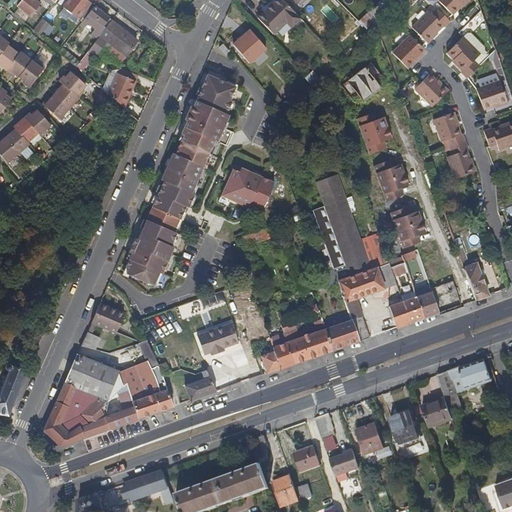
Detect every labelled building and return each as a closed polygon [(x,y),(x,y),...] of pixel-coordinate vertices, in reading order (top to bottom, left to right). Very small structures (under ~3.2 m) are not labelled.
[(31,16),(40,4),(35,0),(21,0),(17,5),(31,16)] [(94,6),(85,0),(68,0),(64,6),(79,18),(84,11),(88,14),(94,6)] [(296,13),(283,0),(277,0),(264,13),(259,18),(275,34),(281,28),(296,13)] [(264,13),(277,0),(273,0),(262,11),(264,13)] [(369,33),(395,7),(390,2),(388,0),(384,0),(371,13),(360,24),(369,33)] [(437,0),(450,12),(462,0),(437,0)] [(99,29),(108,17),(94,6),(88,14),(84,18),(83,21),(80,24),(85,27),(89,22),(99,29)] [(445,28),(450,22),(447,18),(438,10),(432,15),(426,9),(409,27),(425,42),(434,33),(436,34),(443,27),(445,28)] [(290,35),(304,21),(296,13),(281,28),(287,34),(285,41),(288,42),(290,35)] [(98,38),(112,20),(108,17),(99,29),(94,35),(98,38)] [(135,43),(128,36),(129,34),(112,20),(98,38),(89,50),(95,54),(106,41),(111,45),(106,52),(119,63),(135,43)] [(40,35),(45,27),(39,22),(34,30),(40,35)] [(266,49),(249,30),(233,45),(249,63),(266,49)] [(0,54),(8,44),(10,41),(0,34),(0,54)] [(424,49),(421,46),(408,34),(391,51),(407,67),(424,49)] [(473,60),(479,53),(462,36),(447,52),(455,61),(454,62),(458,66),(462,70),(461,71),(466,77),(478,65),(473,60)] [(0,64),(7,69),(20,52),(8,44),(0,54),(0,64)] [(228,52),(222,45),(219,47),(225,54),(228,52)] [(79,63),(62,48),(58,51),(67,59),(76,67),(79,63)] [(20,76),(33,58),(21,50),(20,52),(7,69),(13,74),(15,73),(20,76)] [(30,86),(45,66),(38,61),(37,62),(33,58),(20,76),(26,81),(24,83),(30,86)] [(95,68),(83,58),(79,63),(76,67),(88,77),(95,68)] [(88,85),(73,72),(69,77),(67,76),(62,82),(66,85),(80,97),(86,90),(85,89),(88,85)] [(317,90),(324,83),(321,79),(319,81),(311,73),(306,78),(317,90)] [(446,91),(429,74),(421,81),(414,89),(431,106),(440,97),(446,91)] [(128,101),(135,85),(118,77),(109,95),(114,100),(124,109),(128,101)] [(228,146),(234,132),(224,128),(229,115),(227,114),(232,102),(229,101),(235,89),(206,77),(192,109),(199,112),(197,118),(192,116),(188,123),(186,122),(181,134),(184,136),(181,143),(175,155),(173,154),(162,180),(164,181),(150,213),(138,240),(145,243),(143,249),(137,248),(134,256),(132,255),(126,268),(129,270),(127,275),(154,287),(160,274),(163,275),(174,249),(172,248),(177,235),(174,233),(180,219),(183,221),(195,195),(192,193),(197,181),(203,168),(206,169),(208,164),(206,162),(215,141),(228,146)] [(317,90),(306,78),(300,84),(312,95),(317,90)] [(506,100),(499,80),(485,85),(475,88),(477,93),(481,102),(483,108),(494,104),(506,100)] [(71,108),(80,97),(66,85),(56,95),(71,108)] [(0,113),(6,106),(11,98),(5,94),(6,92),(1,88),(0,89),(0,113)] [(299,109),(310,97),(305,91),(300,96),(295,101),(288,108),(294,113),(299,109)] [(62,118),(71,108),(56,95),(52,100),(50,99),(46,105),(62,118)] [(303,113),(316,99),(312,95),(310,97),(299,109),(303,113)] [(288,108),(283,102),(278,106),(289,119),(294,113),(288,108)] [(197,118),(199,112),(192,109),(189,108),(184,121),(186,122),(188,123),(192,116),(197,118)] [(52,126),(38,110),(32,115),(31,113),(26,117),(39,133),(43,136),(49,130),(48,129),(52,126)] [(462,133),(458,122),(455,123),(451,111),(445,113),(430,119),(438,142),(446,139),(449,146),(466,139),(464,132),(462,133)] [(392,138),(384,115),(376,118),(373,119),(370,112),(356,117),(358,122),(363,137),(369,153),(383,148),(381,141),(384,140),(392,138)] [(39,133),(26,117),(15,127),(17,128),(29,142),(39,133)] [(511,144),(511,121),(504,124),(501,125),(501,123),(491,127),(490,125),(482,128),(488,144),(495,142),(498,149),(511,144)] [(275,141),(285,132),(280,127),(272,134),(275,141)] [(29,142),(17,128),(5,138),(19,154),(30,144),(29,142)] [(19,154),(5,138),(4,136),(0,139),(0,142),(0,143),(0,152),(9,163),(19,154)] [(471,159),(467,148),(469,147),(466,139),(449,146),(451,153),(444,155),(451,178),(473,170),(469,160),(471,159)] [(409,185),(401,164),(394,166),(390,168),(388,161),(373,166),(378,177),(386,201),(400,196),(398,189),(401,188),(409,185)] [(263,210),(276,181),(237,164),(223,194),(249,206),(250,204),(263,210)] [(394,276),(390,264),(384,248),(366,254),(364,249),(359,235),(352,216),(346,198),(325,206),(329,218),(336,238),(343,257),(347,268),(335,272),(334,269),(321,274),(325,287),(338,282),(345,302),(356,298),(373,292),(397,284),(394,276)] [(426,232),(418,211),(411,213),(407,215),(405,208),(391,213),(397,230),(404,248),(418,243),(415,236),(419,235),(426,232)] [(306,231),(302,221),(297,223),(301,233),(306,231)] [(246,231),(247,240),(264,239),(264,229),(246,231)] [(143,249),(145,243),(138,240),(135,239),(129,253),(132,255),(134,256),(137,248),(143,249)] [(415,257),(413,251),(402,255),(404,261),(415,257)] [(408,271),(405,263),(395,266),(393,262),(390,264),(394,276),(408,271)] [(484,285),(476,263),(469,265),(468,263),(463,265),(467,275),(469,281),(476,300),(483,297),(488,295),(484,285)] [(321,274),(334,269),(333,265),(319,269),(321,274)] [(416,297),(431,292),(430,286),(414,291),(416,297)] [(437,308),(434,300),(431,292),(416,297),(420,309),(423,318),(438,313),(437,308)] [(420,309),(416,297),(403,301),(410,323),(418,320),(423,318),(420,309)] [(362,316),(356,298),(345,302),(346,305),(349,311),(351,319),(362,316)] [(410,323),(403,301),(400,303),(399,299),(393,301),(394,305),(389,307),(397,327),(404,325),(410,323)] [(116,335),(124,315),(100,304),(93,320),(95,320),(93,325),(95,326),(116,335)] [(319,311),(316,304),(309,306),(312,314),(314,313),(319,311)] [(324,325),(322,321),(319,311),(314,313),(319,327),(324,325)] [(370,337),(362,316),(351,319),(351,320),(356,334),(359,341),(370,337)] [(356,334),(351,320),(339,324),(325,329),(332,350),(347,345),(359,341),(356,334)] [(295,328),(292,321),(281,324),(283,331),(290,329),(295,328)] [(239,342),(233,325),(199,336),(206,354),(213,352),(214,354),(225,351),(224,348),(239,342)] [(294,340),(290,329),(283,331),(287,342),(294,340)] [(332,350),(325,329),(320,331),(294,340),(287,342),(291,353),(294,364),(313,357),(332,350)] [(95,350),(100,339),(90,335),(87,333),(80,348),(95,350)] [(153,353),(147,341),(140,344),(145,356),(153,353)] [(294,364),(291,353),(287,342),(273,347),(275,352),(281,369),(294,364)] [(281,369),(275,352),(261,356),(267,373),(281,369)] [(169,392),(166,384),(164,376),(163,375),(159,366),(156,360),(153,353),(145,356),(147,361),(123,372),(127,384),(129,389),(135,408),(139,419),(173,406),(169,392)] [(109,402),(125,386),(120,373),(121,371),(107,366),(77,354),(61,391),(48,421),(43,431),(49,435),(54,440),(58,444),(60,447),(76,441),(68,433),(64,428),(60,423),(69,419),(81,414),(87,421),(91,419),(93,422),(84,426),(83,424),(79,426),(79,428),(82,433),(85,438),(110,429),(106,418),(109,402)] [(496,380),(493,371),(488,358),(482,360),(472,363),(454,370),(438,375),(439,377),(440,380),(443,389),(446,398),(448,404),(451,410),(463,406),(458,393),(481,385),(492,382),(492,381),(496,380)] [(171,372),(167,362),(159,366),(163,375),(171,372)] [(10,412),(14,403),(21,387),(27,372),(13,366),(1,392),(0,392),(0,414),(4,415),(8,415),(10,412)] [(216,391),(211,381),(209,376),(207,372),(206,371),(204,371),(202,372),(205,379),(186,386),(191,400),(216,391)] [(504,402),(497,384),(490,387),(497,405),(504,402)] [(139,419),(135,408),(129,389),(124,391),(130,408),(106,418),(110,429),(139,419)] [(454,419),(451,410),(448,404),(446,398),(424,407),(431,427),(454,419)] [(420,439),(410,411),(391,419),(401,446),(420,439)] [(333,429),(328,414),(316,418),(321,433),(333,429)] [(384,448),(376,424),(358,430),(366,454),(384,448)] [(85,438),(82,433),(79,428),(68,433),(76,441),(85,438)] [(269,445),(266,435),(253,439),(257,449),(269,445)] [(323,440),(328,451),(335,447),(330,436),(323,440)] [(270,459),(269,445),(257,449),(261,462),(270,459)] [(321,466),(314,447),(298,452),(301,463),(298,464),(301,473),(321,466)] [(362,471),(355,452),(331,460),(337,477),(337,479),(362,471)] [(252,493),(270,487),(268,480),(264,468),(261,462),(223,477),(197,487),(177,494),(183,511),(200,511),(220,505),(252,493)] [(170,487),(164,472),(136,481),(128,484),(129,488),(123,490),(126,499),(132,496),(134,500),(162,490),(164,495),(167,504),(175,501),(170,487)] [(300,501),(297,491),(291,476),(273,483),(281,505),(290,501),(291,505),(300,501)] [(511,506),(511,480),(497,485),(506,509),(511,506)] [(301,499),(311,497),(308,484),(298,486),(301,499)] [(104,509),(101,501),(99,494),(80,500),(79,506),(79,511),(78,511),(94,511),(99,511),(104,509)] [(453,511),(449,501),(442,503),(444,511),(453,511)]
